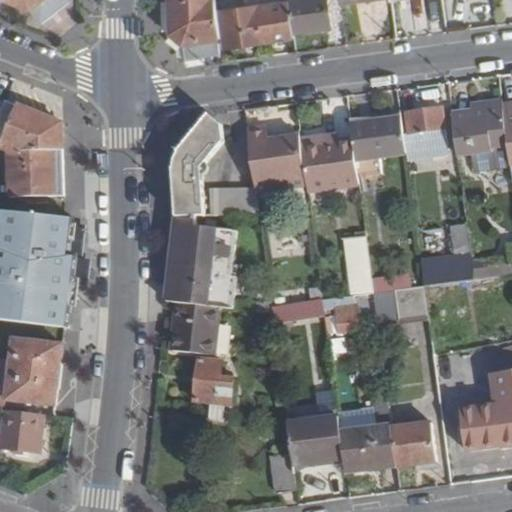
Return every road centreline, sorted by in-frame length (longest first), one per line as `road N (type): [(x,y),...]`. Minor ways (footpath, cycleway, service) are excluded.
road 1 (tertiary): [(121,89),(124,288),(102,511)]
road 2 (residential): [(121,89),(165,93),(511,48)]
road 3 (residential): [(0,46),(121,89)]
